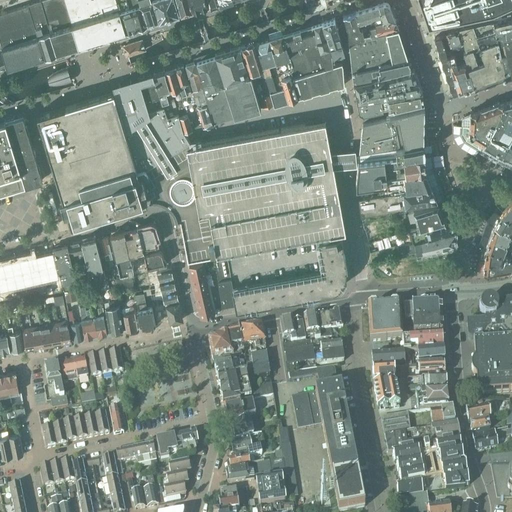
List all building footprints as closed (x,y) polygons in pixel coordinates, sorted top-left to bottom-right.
[(40,0),(0,13),(0,40),(2,46),(1,46),(8,68),(46,56),(39,34),(35,21),(36,21),(42,19),(39,10),(43,9),(44,9),(40,0)] [(40,0),(44,9),(56,52),(78,45),(64,0),(40,0)] [(64,0),(78,45),(126,31),(116,0),(64,0)] [(116,0),(126,31),(136,28),(135,24),(134,24),(132,19),(133,17),(131,11),(127,0),(116,0)] [(127,0),(131,11),(133,17),(132,19),(134,24),(135,24),(136,28),(146,25),(146,24),(138,0),(127,0)] [(158,21),(151,1),(150,0),(138,0),(146,24),(146,25),(158,21)] [(174,0),(152,0),(159,21),(179,14),(174,0)] [(174,0),(179,14),(193,10),(189,0),(174,0)] [(189,0),(193,10),(208,5),(206,0),(189,0)] [(420,0),(428,22),(446,18),(446,19),(457,17),(457,15),(493,7),(508,0),(420,0)] [(384,21),(395,19),(389,5),(387,3),(384,2),(378,4),(384,21)] [(378,4),(355,11),(359,26),(362,26),(384,21),(378,4)] [(56,52),(44,9),(43,9),(39,10),(42,19),(36,21),(35,21),(46,56),(56,52)] [(346,24),(348,29),(359,26),(355,11),(343,14),(345,22),(346,22),(346,24)] [(511,20),(511,15),(493,19),(506,74),(511,72),(511,20)] [(322,21),(311,25),(331,88),(332,88),(335,87),(337,86),(344,84),(343,64),(342,62),(343,61),(344,49),(336,24),(335,20),(335,19),(334,19),(333,18),(332,18),(322,21)] [(362,26),(364,35),(398,27),(395,19),(384,21),(362,26)] [(466,60),(474,85),(503,75),(506,74),(493,19),(472,24),(459,27),(465,46),(466,50),(463,51),(465,56),(466,60)] [(311,25),(292,30),(312,93),(330,88),(331,88),(311,25)] [(348,29),(348,39),(364,35),(362,26),(359,26),(348,29)] [(348,39),(352,71),(376,66),(376,64),(408,57),(398,28),(398,27),(364,35),(348,39)] [(453,50),(459,48),(465,46),(459,27),(450,30),(449,33),(447,33),(443,34),(447,46),(451,45),(453,50)] [(282,33),(291,65),(289,66),(298,96),(300,95),(301,97),(303,96),(312,93),(292,30),(282,33)] [(282,33),(269,37),(288,100),(298,98),(298,97),(298,96),(289,66),(291,65),(282,33)] [(453,93),(459,91),(446,53),(440,35),(435,37),(453,93)] [(288,100),(269,37),(268,37),(268,38),(255,42),(254,42),(247,45),(246,45),(242,47),(242,46),(263,107),(274,104),(288,100)] [(145,49),(142,39),(123,45),(126,56),(145,49)] [(240,47),(215,54),(234,116),(254,110),(254,108),(256,107),(256,109),(261,108),(260,108),(240,47)] [(450,51),(446,53),(459,91),(474,85),(466,60),(457,63),(453,53),(452,54),(452,52),(451,53),(450,51)] [(206,99),(213,121),(214,121),(215,121),(215,120),(218,119),(218,120),(234,116),(215,54),(194,60),(206,99)] [(354,82),(378,76),(377,75),(411,67),(410,60),(409,61),(408,57),(376,64),(376,66),(352,71),(354,82)] [(186,63),(193,89),(193,90),(195,97),(198,96),(200,101),(206,99),(194,60),(186,63)] [(184,64),(174,67),(193,128),(193,127),(198,125),(198,126),(203,125),(203,124),(195,97),(193,90),(191,90),(184,67),(184,64)] [(74,76),(70,65),(60,68),(53,72),(48,76),(50,83),(57,83),(67,81),(74,79),(74,76)] [(174,67),(165,70),(178,111),(183,130),(193,128),(174,67)] [(357,100),(357,101),(387,96),(422,90),(417,80),(417,79),(416,80),(414,73),(415,73),(415,72),(414,73),(413,68),(411,67),(377,75),(378,76),(354,82),(354,85),(355,85),(355,89),(355,90),(356,93),(357,93),(358,100),(357,100)] [(165,70),(153,73),(162,101),(164,101),(168,111),(166,112),(167,114),(178,111),(165,70)] [(139,99),(146,103),(150,114),(164,108),(166,115),(167,114),(166,112),(168,111),(164,101),(162,101),(153,73),(146,75),(146,76),(143,77),(141,83),(139,86),(139,89),(138,93),(138,96),(139,99)] [(387,96),(357,101),(357,104),(358,107),(358,108),(359,111),(359,113),(359,112),(360,112),(363,114),(363,115),(364,115),(367,114),(369,114),(371,113),(373,113),(376,112),(377,112),(380,111),(380,112),(383,111),(383,110),(382,110),(382,107),(388,106),(389,110),(424,102),(422,90),(387,96)] [(117,100),(146,196),(150,195),(150,197),(150,198),(154,198),(158,198),(162,200),(166,201),(168,203),(171,206),(173,209),(175,212),(176,216),(177,220),(181,220),(188,258),(345,229),(345,227),(344,228),(340,209),(342,208),(341,200),(340,200),(334,170),(334,165),(335,165),(335,164),(333,164),(332,157),(331,150),(330,147),(329,142),(333,137),(309,118),(305,124),(191,145),(190,140),(183,130),(178,111),(167,114),(166,115),(164,108),(150,114),(146,103),(139,99),(139,103),(137,103),(137,104),(133,105),(129,106),(118,93),(114,94),(116,100),(117,100)] [(147,199),(146,196),(117,100),(116,100),(114,94),(94,101),(95,102),(78,107),(77,105),(57,111),(57,112),(39,117),(50,153),(53,152),(56,162),(52,163),(70,222),(109,210),(142,200),(147,199)] [(213,121),(206,99),(200,101),(198,96),(195,97),(203,124),(213,121)] [(499,157),(501,153),(511,131),(511,98),(505,100),(502,107),(496,118),(484,143),(481,147),(483,148),(482,150),(496,158),(497,156),(499,157)] [(470,113),(470,114),(462,117),(462,127),(469,127),(473,128),(496,118),(502,107),(500,106),(499,102),(470,113)] [(360,152),(385,149),(423,143),(424,107),(423,107),(390,114),(388,114),(387,117),(387,118),(362,124),(359,152),(360,152)] [(15,117),(6,120),(25,185),(26,185),(26,183),(30,182),(30,183),(31,183),(42,179),(36,160),(35,155),(36,153),(34,148),(32,147),(23,115),(15,117)] [(481,147),(484,143),(496,118),(473,128),(469,127),(462,127),(462,133),(465,140),(477,147),(478,145),(481,147)] [(0,192),(14,188),(15,188),(18,187),(17,185),(21,184),(22,186),(25,185),(6,120),(5,120),(0,121),(0,192)] [(511,131),(501,153),(501,155),(500,157),(502,159),(504,159),(506,157),(507,156),(510,157),(507,163),(511,165),(511,131)] [(397,157),(424,154),(423,143),(385,149),(385,154),(396,152),(397,157)] [(432,167),(431,155),(424,156),(385,161),(387,181),(389,181),(389,176),(425,171),(431,170),(431,168),(432,167)] [(387,183),(387,181),(385,161),(385,158),(358,160),(356,180),(356,187),(378,184),(387,183)] [(378,194),(431,186),(437,184),(433,172),(432,171),(431,170),(389,176),(389,181),(387,181),(387,183),(378,184),(378,194)] [(407,190),(378,194),(357,195),(361,213),(405,205),(437,200),(436,199),(431,188),(431,187),(431,186),(407,190)] [(511,201),(500,214),(500,215),(511,219),(511,201)] [(415,216),(418,228),(445,220),(447,218),(446,215),(443,214),(442,214),(441,211),(442,211),(438,202),(413,209),(409,209),(411,217),(415,216)] [(494,225),(511,231),(511,219),(500,215),(494,225)] [(421,239),(421,240),(455,231),(451,219),(450,219),(445,220),(418,228),(408,230),(410,235),(427,230),(429,237),(421,239)] [(142,244),(155,241),(156,240),(157,238),(153,226),(151,224),(138,227),(142,244)] [(511,231),(494,225),(490,236),(511,244),(511,231)] [(138,227),(124,230),(130,257),(131,257),(134,271),(148,268),(142,244),(138,227)] [(130,257),(124,230),(110,234),(116,259),(118,267),(120,273),(120,274),(134,271),(131,257),(130,257)] [(455,231),(421,240),(418,241),(411,241),(400,244),(401,254),(423,250),(454,245),(455,231)] [(96,237),(101,258),(112,255),(107,234),(96,237)] [(235,301),(236,309),(332,292),(332,291),(329,292),(329,289),(332,288),(334,287),(336,286),(337,285),(340,287),(346,278),(343,277),(343,275),(344,273),(344,271),(344,269),(344,267),(347,267),(341,234),(215,257),(222,304),(223,304),(223,303),(235,301)] [(390,236),(372,239),(373,248),(391,246),(390,236)] [(486,247),(486,248),(502,254),(503,254),(504,254),(505,253),(511,255),(511,244),(490,236),(486,247)] [(82,240),(86,259),(89,271),(91,279),(92,280),(106,277),(101,258),(96,237),(82,240)] [(68,244),(71,259),(73,258),(74,262),(77,261),(78,262),(78,261),(86,259),(82,240),(72,243),(68,244)] [(68,244),(53,248),(61,285),(62,285),(76,282),(71,259),(68,244)] [(486,248),(485,260),(497,265),(494,273),(498,272),(502,263),(499,261),(502,254),(486,248)] [(53,250),(0,261),(0,289),(59,276),(53,250)] [(499,261),(502,263),(498,272),(510,270),(511,265),(511,255),(505,253),(504,254),(503,254),(502,254),(499,261)] [(89,271),(86,259),(78,261),(78,262),(81,272),(89,271)] [(497,265),(485,260),(483,271),(487,274),(494,273),(497,265)] [(208,285),(213,283),(211,273),(205,274),(203,262),(189,265),(201,316),(219,312),(218,307),(213,309),(208,285)] [(166,301),(180,298),(173,267),(148,272),(153,296),(164,294),(166,301)] [(77,282),(91,279),(89,271),(81,272),(81,273),(75,274),(77,282)] [(117,278),(119,289),(134,285),(131,275),(117,278)] [(88,286),(89,290),(89,292),(102,289),(101,283),(88,286)] [(65,291),(66,296),(68,310),(80,308),(78,299),(76,299),(74,289),(65,291)] [(135,293),(137,310),(145,308),(145,307),(146,306),(144,292),(135,293)] [(475,379),(476,379),(477,384),(477,395),(511,393),(511,305),(498,308),(497,306),(497,305),(496,304),(495,303),(494,302),(492,301),(491,301),(489,300),(487,301),(486,301),(483,303),(482,305),(481,308),(481,311),(482,313),(483,314),(484,315),(486,316),(486,317),(484,321),(482,322),(482,323),(467,324),(468,332),(467,332),(467,337),(468,339),(470,341),(472,341),(474,341),(475,360),(474,360),(474,361),(472,364),(471,366),(471,369),(471,372),(472,374),(473,375),(474,377),(475,378),(475,379)] [(105,303),(105,307),(109,333),(123,330),(119,305),(114,306),(113,301),(109,302),(109,303),(105,303)] [(183,318),(179,302),(166,304),(170,322),(181,320),(183,318)] [(412,305),(413,320),(414,335),(442,333),(440,305),(437,303),(412,305)] [(405,321),(413,320),(412,305),(404,306),(405,321)] [(123,313),(127,330),(137,328),(133,306),(130,307),(131,312),(123,313)] [(402,340),(400,306),(389,307),(379,308),(379,307),(368,308),(370,343),(402,340)] [(145,308),(137,310),(141,327),(155,324),(152,307),(145,308)] [(92,316),(93,316),(92,309),(85,310),(85,308),(80,309),(81,318),(85,338),(95,336),(92,316)] [(70,324),(73,340),(83,338),(81,322),(74,323),(73,316),(72,311),(68,311),(70,324)] [(333,314),(328,315),(332,339),(337,338),(335,330),(343,328),(340,313),(339,313),(337,312),(334,312),(333,314)] [(99,315),(93,316),(92,316),(95,336),(107,334),(104,314),(99,315)] [(317,317),(316,317),(319,332),(326,331),(327,339),(332,339),(328,315),(323,316),(322,314),(318,315),(317,317)] [(319,332),(316,317),(315,317),(313,316),(310,316),(309,318),(303,319),(307,336),(314,335),(315,341),(320,340),(319,332)] [(62,322),(58,323),(62,342),(71,340),(68,320),(62,321),(62,322)] [(290,338),(291,344),(296,343),(292,321),(291,321),(289,320),(286,321),(285,322),(279,323),(282,339),(290,338)] [(305,342),(301,321),(293,322),(297,343),(305,342)] [(54,323),(49,324),(53,343),(62,342),(58,323),(54,324),(54,323)] [(45,326),(41,326),(44,345),(53,343),(49,324),(44,325),(45,326)] [(262,325),(252,327),(256,350),(265,349),(262,325)] [(8,327),(12,351),(24,349),(21,331),(13,332),(12,326),(8,327)] [(37,326),(32,327),(35,347),(44,345),(41,326),(37,327),(37,326)] [(35,347),(32,327),(27,328),(27,329),(23,330),(26,348),(35,347)] [(252,327),(239,329),(242,346),(249,345),(252,347),(250,349),(251,354),(256,353),(256,350),(252,327)] [(242,357),(241,354),(241,352),(243,352),(242,346),(239,329),(227,331),(228,336),(230,348),(231,348),(233,355),(233,358),(242,357)] [(7,333),(0,334),(0,348),(1,353),(10,351),(7,333)] [(212,360),(214,367),(230,363),(229,356),(233,355),(231,348),(230,348),(228,336),(226,334),(221,335),(220,337),(219,337),(210,339),(208,342),(212,360)] [(403,354),(410,353),(443,350),(443,348),(442,336),(417,339),(402,340),(403,354)] [(287,373),(298,371),(311,369),(316,368),(311,341),(283,345),(284,353),(285,353),(287,365),(286,365),(287,373)] [(320,344),(321,355),(342,352),(340,343),(338,342),(320,344)] [(444,361),(443,350),(410,353),(411,367),(430,365),(444,364),(444,361)] [(120,352),(108,354),(112,374),(123,372),(120,352)] [(322,360),(322,364),(343,362),(342,352),(321,355),(322,360)] [(372,370),(394,368),(408,367),(411,367),(410,353),(403,354),(371,357),(372,370)] [(108,354),(97,356),(102,376),(112,374),(108,354)] [(252,363),(253,368),(268,366),(268,362),(266,355),(251,357),(252,363)] [(102,376),(97,356),(87,358),(91,378),(102,376)] [(84,358),(74,360),(77,376),(77,380),(88,378),(84,358)] [(77,376),(74,360),(59,363),(63,384),(74,382),(73,377),(77,376)] [(214,367),(217,379),(234,375),(247,372),(245,360),(239,362),(230,363),(214,367)] [(57,364),(44,366),(48,386),(54,385),(56,396),(59,396),(59,398),(64,397),(57,364)] [(411,367),(408,367),(411,380),(431,379),(445,377),(445,376),(444,364),(430,365),(411,367)] [(268,366),(253,368),(253,372),(255,379),(270,376),(269,369),(268,366)] [(311,369),(298,371),(298,373),(288,375),(289,382),(290,382),(290,381),(317,376),(320,392),(316,393),(291,398),(298,431),(323,426),(324,432),(323,432),(323,434),(324,433),(326,440),(325,440),(325,442),(326,441),(327,448),(326,448),(327,449),(329,456),(328,456),(328,457),(329,457),(330,464),(329,464),(330,465),(331,465),(332,471),(331,472),(331,473),(332,473),(333,479),(333,481),(334,481),(335,487),(334,487),(334,490),(338,511),(341,511),(365,507),(360,484),(359,485),(359,484),(359,482),(358,482),(357,476),(358,476),(358,474),(357,475),(355,468),(356,468),(356,467),(355,467),(354,460),(355,460),(355,459),(354,459),(352,452),(353,452),(353,451),(352,451),(351,445),(352,444),(351,443),(349,437),(350,436),(350,435),(349,435),(348,429),(349,429),(348,427),(347,428),(346,421),(347,421),(347,420),(346,420),(345,413),(345,412),(345,411),(344,406),(344,405),(344,404),(341,404),(335,371),(337,371),(337,368),(337,367),(311,371),(311,369)] [(389,409),(400,407),(395,386),(395,384),(394,368),(372,370),(373,382),(374,382),(374,386),(373,386),(378,410),(388,408),(389,409)] [(5,374),(9,394),(19,392),(17,379),(18,379),(18,377),(18,374),(17,373),(16,374),(16,372),(5,374)] [(218,385),(219,387),(248,381),(246,372),(234,375),(217,379),(217,380),(218,384),(218,385)] [(0,395),(9,394),(5,374),(0,374),(0,395)] [(408,381),(410,394),(421,393),(432,392),(446,391),(447,389),(445,377),(431,379),(411,380),(408,381)] [(220,394),(221,396),(250,390),(248,381),(219,387),(219,388),(218,388),(219,389),(220,393),(220,394)] [(257,388),(252,389),(254,400),(272,395),(271,385),(266,386),(257,388)] [(250,390),(221,396),(221,399),(221,400),(222,404),(222,405),(240,401),(239,398),(244,397),(244,399),(251,398),(250,390)] [(432,392),(421,393),(421,394),(415,395),(417,412),(418,412),(419,413),(448,409),(446,391),(432,392)] [(95,402),(94,396),(94,395),(80,397),(82,404),(95,402)] [(120,402),(123,402),(122,396),(119,396),(107,399),(110,418),(114,435),(124,433),(120,416),(115,417),(113,408),(121,406),(120,402)] [(50,401),(52,410),(68,407),(66,398),(50,401)] [(232,406),(223,409),(226,422),(236,420),(244,418),(242,411),(251,409),(250,403),(234,406),(234,405),(232,406)] [(468,422),(471,422),(490,418),(488,407),(466,411),(468,422)] [(448,409),(419,413),(420,419),(430,418),(431,422),(429,423),(429,426),(432,426),(455,422),(452,408),(448,409)] [(2,413),(3,418),(15,416),(14,410),(2,413)] [(105,414),(94,416),(98,436),(109,434),(105,414)] [(388,425),(382,425),(384,438),(414,432),(410,414),(386,418),(388,425)] [(94,416),(84,419),(88,439),(98,436),(94,416)] [(249,420),(238,422),(239,428),(233,430),(235,440),(253,436),(251,429),(254,428),(253,422),(252,416),(248,418),(249,420)] [(493,418),(490,418),(471,422),(472,425),(470,425),(472,434),(489,431),(488,423),(494,422),(493,418)] [(84,419),(73,421),(77,441),(88,439),(84,419)] [(62,423),(62,425),(63,425),(67,443),(77,441),(73,421),(62,423)] [(277,424),(285,476),(294,475),(287,430),(282,431),(281,424),(277,424)] [(431,429),(434,445),(457,440),(457,437),(459,437),(457,424),(431,429)] [(62,425),(52,427),(56,447),(68,445),(67,443),(63,425),(62,425)] [(56,447),(52,427),(41,429),(45,449),(56,447)] [(416,432),(419,448),(434,445),(431,429),(416,432)] [(472,435),(475,451),(497,447),(494,431),(472,435)] [(399,453),(419,448),(416,432),(414,432),(384,438),(388,455),(399,453)] [(20,434),(9,436),(13,456),(24,454),(20,434)] [(156,443),(161,463),(194,455),(195,453),(196,453),(194,445),(197,444),(197,443),(197,444),(195,435),(195,434),(156,443)] [(9,436),(0,437),(0,448),(2,456),(1,456),(1,458),(13,456),(9,436)] [(232,456),(246,453),(252,451),(250,445),(263,442),(261,436),(231,443),(231,447),(231,448),(229,450),(230,453),(232,454),(232,456)] [(461,451),(458,440),(425,447),(392,454),(394,465),(398,498),(409,496),(409,498),(426,494),(436,492),(464,488),(464,487),(469,486),(466,473),(467,473),(464,462),(463,462),(460,451),(461,451)] [(115,451),(118,463),(136,459),(137,465),(149,462),(150,466),(157,464),(153,443),(115,451)] [(230,470),(231,471),(254,466),(252,457),(261,455),(260,449),(252,451),(246,453),(246,454),(229,458),(230,462),(229,462),(229,463),(229,464),(227,465),(228,469),(230,470)] [(102,459),(106,478),(117,475),(113,457),(102,459)] [(227,484),(245,481),(285,475),(282,459),(277,460),(263,463),(254,466),(231,471),(225,472),(227,484)] [(74,481),(75,484),(87,482),(83,463),(72,465),(71,461),(39,468),(43,488),(74,481)] [(168,465),(170,475),(170,476),(186,473),(190,472),(188,461),(168,465)] [(511,465),(490,465),(496,498),(511,498),(511,465)] [(166,476),(168,487),(183,484),(184,485),(188,484),(186,473),(170,476),(170,475),(166,476)] [(106,478),(110,496),(121,494),(117,475),(106,478)] [(285,476),(255,481),(259,506),(289,502),(285,476)] [(143,490),(147,508),(159,506),(159,505),(158,505),(153,479),(147,480),(149,489),(143,490)] [(132,495),(135,511),(145,509),(141,490),(134,492),(132,481),(128,482),(130,496),(132,495)] [(75,484),(79,503),(90,500),(87,482),(75,484)] [(168,487),(163,488),(166,499),(186,495),(184,485),(183,484),(168,487)] [(20,486),(9,489),(10,496),(0,498),(2,509),(24,505),(20,486)] [(219,511),(230,511),(235,511),(239,511),(235,490),(221,492),(222,499),(221,499),(222,503),(218,504),(219,511)] [(124,511),(121,494),(110,496),(112,511),(124,511)] [(315,497),(317,510),(331,508),(328,494),(315,497)] [(428,511),(427,507),(428,507),(426,494),(409,498),(398,500),(400,511),(428,511)] [(59,511),(70,511),(69,506),(63,507),(61,497),(56,498),(59,511)] [(47,510),(47,511),(59,511),(56,498),(51,499),(53,509),(47,510)] [(92,511),(90,500),(79,503),(80,511),(92,511)]
